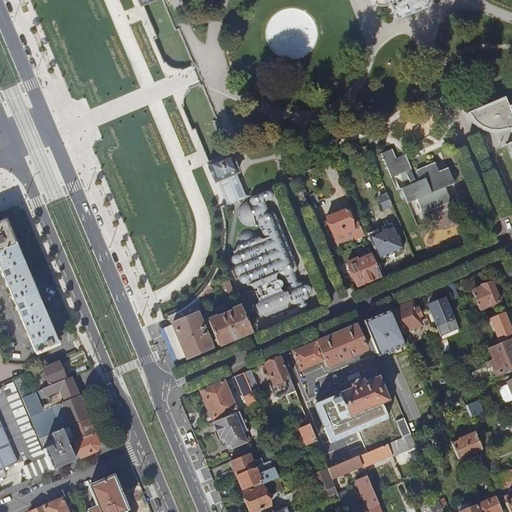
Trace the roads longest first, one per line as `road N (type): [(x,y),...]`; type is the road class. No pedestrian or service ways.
road 1 (primary): [(14,152),(146,447)]
road 2 (primary): [(158,388),(51,136)]
road 3 (residential): [(338,313),(158,388)]
road 4 (residential): [(505,242),(338,313)]
road 5 (residential): [(198,73),(51,136)]
road 6 (residential): [(146,447),(0,508)]
road 7 (residential): [(338,313),(284,182)]
road 8 (primary): [(202,511),(158,407),(158,388)]
